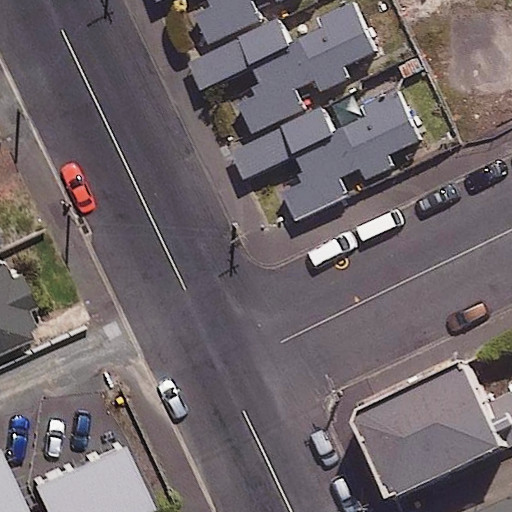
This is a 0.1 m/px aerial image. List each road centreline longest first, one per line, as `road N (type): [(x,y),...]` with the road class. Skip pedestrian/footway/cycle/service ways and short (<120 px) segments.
road 1 (residential): [(48,0),(224,371)]
road 2 (residential): [(511,235),(224,371)]
road 3 (residential): [(224,371),(292,511)]
